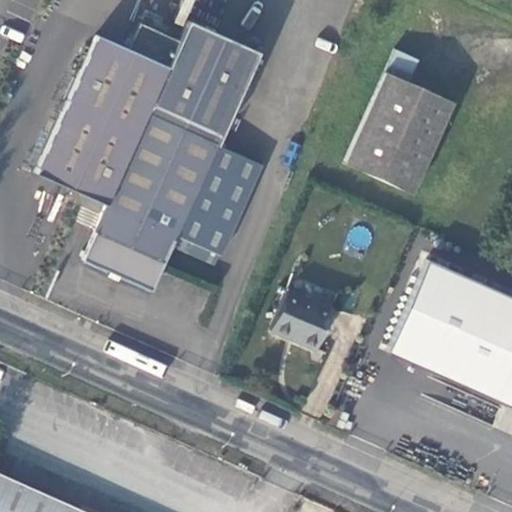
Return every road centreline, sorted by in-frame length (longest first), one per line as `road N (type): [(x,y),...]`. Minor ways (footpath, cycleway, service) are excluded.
road 1 (unclassified): [(424,511),(0,319)]
road 2 (unknown): [(241,0),(286,43),(294,152),(203,411)]
road 3 (unknown): [(12,325),(7,248),(29,130),(53,72),(87,22),(119,0)]
